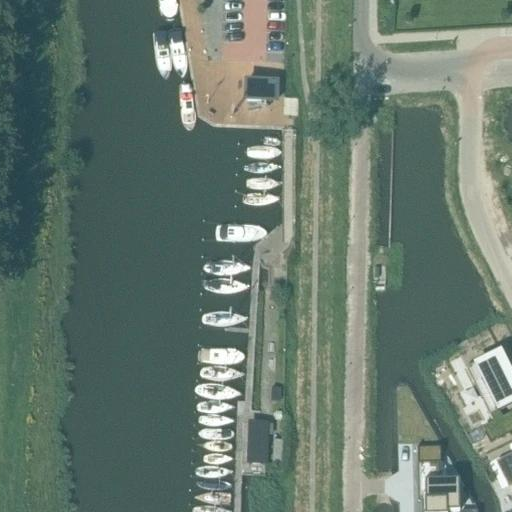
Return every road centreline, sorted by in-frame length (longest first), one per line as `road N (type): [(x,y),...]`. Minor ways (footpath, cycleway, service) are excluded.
road 1 (residential): [(350,511),(359,66)]
road 2 (residential): [(477,60),(468,181),(476,217),(511,287)]
